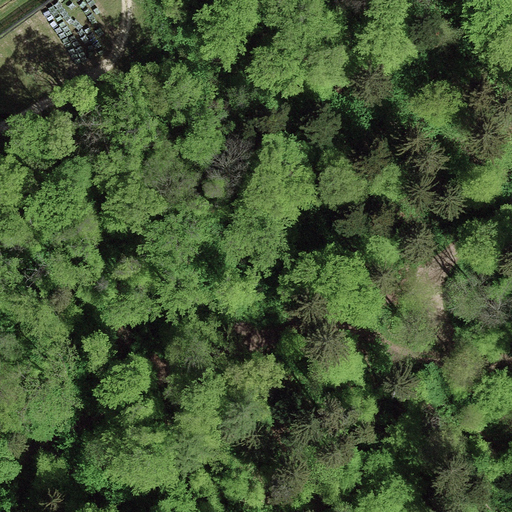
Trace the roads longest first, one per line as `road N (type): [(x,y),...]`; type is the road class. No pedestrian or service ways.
road 1 (track): [(0,475),(120,393),(435,270)]
road 2 (track): [(511,208),(435,270),(430,300),(455,341),(474,353),(511,356)]
road 3 (track): [(0,126),(106,69),(121,33),(120,0)]
